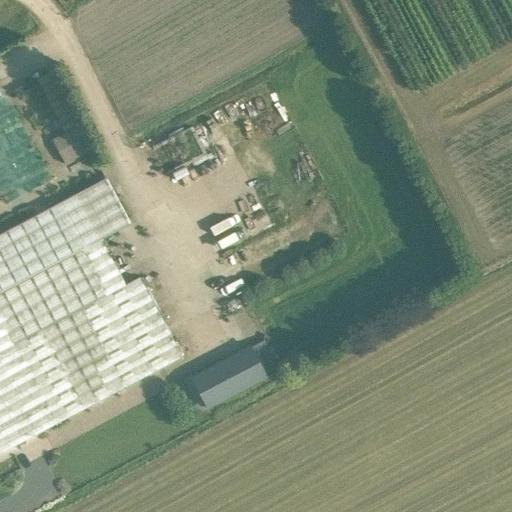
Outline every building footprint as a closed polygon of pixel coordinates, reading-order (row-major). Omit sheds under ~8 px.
[(0,135),(21,129),(10,96),(0,99),(0,135)] [(58,146),(77,137),(73,128),(54,136),(58,146)] [(35,147),(7,154),(4,140),(0,140),(0,190),(14,187),(12,177),(41,170),(35,147)] [(140,277),(125,285),(101,240),(130,224),(106,179),(0,234),(0,453),(182,357),(140,277)] [(268,377),(251,345),(192,377),(207,409),(268,377)] [(62,465),(67,475),(191,422),(177,390),(42,447),(52,469),(62,465)] [(20,469),(0,478),(0,511),(9,511),(35,501),(20,469)]
